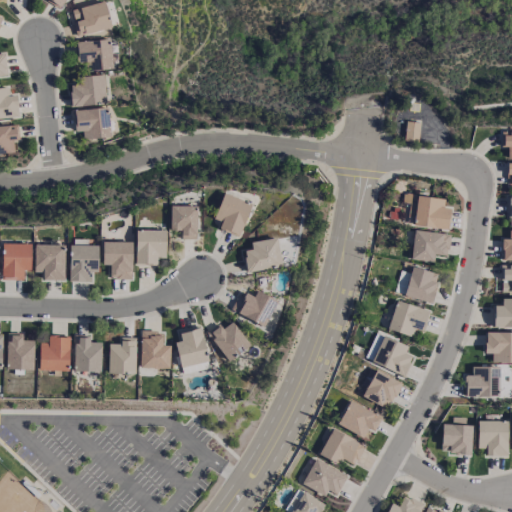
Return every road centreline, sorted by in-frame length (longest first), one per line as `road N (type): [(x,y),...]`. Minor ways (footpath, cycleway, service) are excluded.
road 1 (residential): [(375,511),(465,340),(489,247),(493,172),(478,162),(250,138),(214,138),(125,163),(50,172)]
road 2 (secondary): [(233,511),(292,431),(323,366),(352,285),(380,110)]
road 3 (residential): [(215,272),(157,300),(0,304)]
road 4 (residential): [(50,172),(38,36)]
